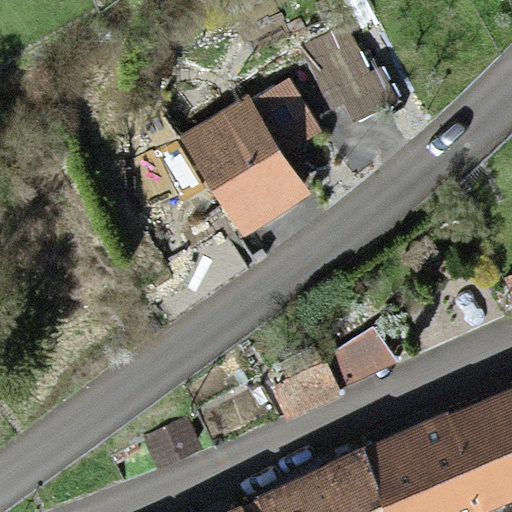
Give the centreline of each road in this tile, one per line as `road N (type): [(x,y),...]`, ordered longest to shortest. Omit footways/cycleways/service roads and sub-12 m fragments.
road 1 (residential): [(511,118),(418,202),(0,497)]
road 2 (residential): [(511,357),(142,511)]
